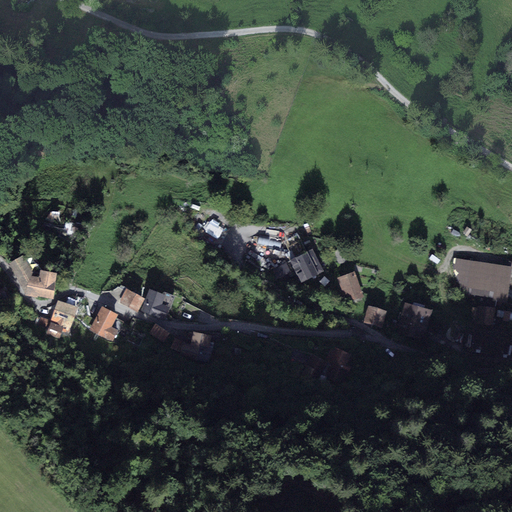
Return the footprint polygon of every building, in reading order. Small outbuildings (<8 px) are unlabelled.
[(205,233),(226,239),(230,225),(209,219),(205,233)] [(306,251),(287,260),(299,284),(317,275),(306,251)] [(55,272),(40,270),(25,253),(8,263),(25,296),(36,297),(37,296),(51,298),(55,272)] [(511,266),(454,258),(453,268),(463,293),(492,297),(492,300),(506,302),(511,266)] [(354,271),(336,278),(346,303),(363,296),(354,271)] [(14,303),(5,287),(0,289),(0,299),(5,308),(14,303)] [(125,289),(118,303),(136,312),(144,298),(125,289)] [(164,295),(148,289),(140,310),(163,319),(168,306),(160,304),(164,295)] [(76,306),(56,300),(49,323),(69,329),(76,306)] [(431,311),(404,304),(397,333),(423,340),(431,311)] [(100,306),(89,330),(112,341),(117,330),(110,327),(116,314),(100,306)] [(491,308),(473,306),(471,320),(490,322),(491,308)] [(386,312),(368,307),(364,323),(382,328),(386,312)] [(168,332),(154,324),(148,333),(163,342),(168,332)] [(491,331),(473,328),(469,351),(503,357),(503,354),(510,355),(511,341),(511,332),(492,329),(491,331)] [(192,331),(189,344),(182,343),(179,356),(209,363),(212,349),(207,347),(210,335),(192,331)] [(320,374),(342,384),(349,368),(345,366),(350,354),(334,347),(332,351),(329,349),(324,361),(310,355),(297,384),(313,391),(320,374)]
